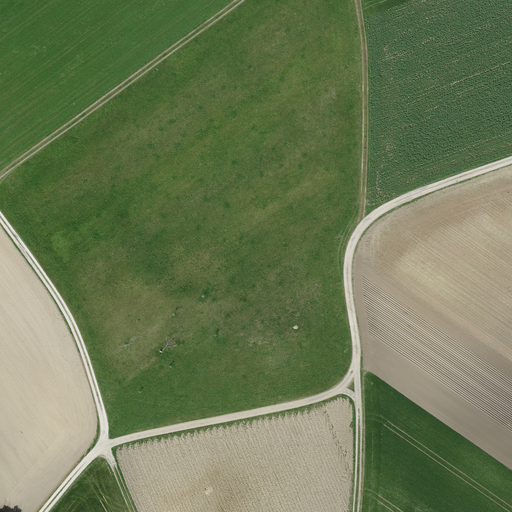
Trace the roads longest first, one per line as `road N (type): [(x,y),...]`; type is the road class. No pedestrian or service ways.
road 1 (track): [(511,159),(397,201),(359,229),(347,273),(356,365),(340,388),(117,441),(89,458),(42,511)]
road 2 (track): [(0,222),(80,345),(130,511)]
road 3 (track): [(0,179),(244,0)]
road 4 (track): [(356,0),(365,72),(359,229)]
road 5 (track): [(340,388),(358,403),(355,511)]
